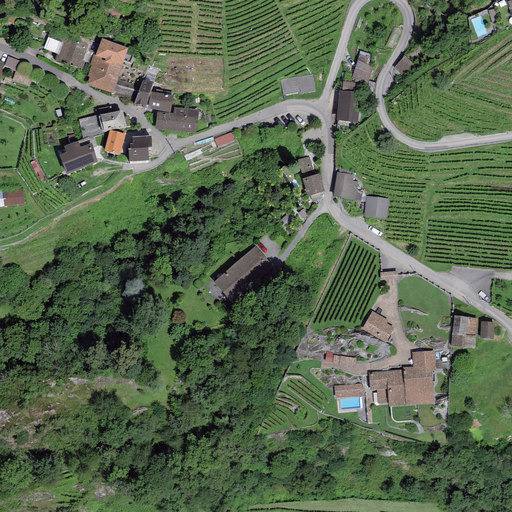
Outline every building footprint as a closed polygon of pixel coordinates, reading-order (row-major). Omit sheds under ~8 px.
[(89,65),(93,66),(100,45),(89,41),(88,44),(58,34),(56,41),(63,43),(59,55),(56,62),(82,71),(85,63),(89,65)] [(128,50),(101,42),(100,45),(93,66),(86,87),(113,96),(118,80),(122,69),(128,50)] [(20,62),(8,57),(4,67),(16,72),(20,62)] [(136,102),(134,107),(139,108),(145,110),(156,75),(148,73),(145,82),(143,81),(141,87),(136,102)] [(283,77),(284,94),(316,92),(315,76),(283,77)] [(141,87),(118,80),(113,96),(136,102),(141,87)] [(356,123),(359,96),(341,93),(337,120),(356,123)] [(173,99),(151,95),(148,111),(153,111),(170,114),(173,99)] [(95,110),(96,116),(79,120),(83,138),(129,128),(127,118),(124,119),(122,112),(111,115),(109,107),(95,110)] [(173,116),(157,114),(155,131),(174,133),(196,135),(199,112),(174,109),(173,116)] [(125,136),(110,133),(104,155),(120,159),(125,136)] [(230,133),(214,140),(218,148),(234,141),(230,133)] [(151,139),(133,140),(133,147),(130,148),(131,152),(128,153),(129,164),(148,163),(148,155),(147,151),(151,151),(151,139)] [(67,156),(59,159),(66,177),(98,164),(91,146),(80,150),(78,143),(64,149),(67,156)] [(324,193),(318,176),(315,177),(309,158),(299,161),(305,180),(303,181),(308,198),(324,193)] [(337,173),(334,198),(342,199),(359,201),(360,195),(355,194),(357,182),(352,182),(353,176),(350,175),(350,170),(340,169),(340,174),(337,173)] [(23,189),(0,191),(0,207),(24,205),(23,189)] [(366,197),(364,218),(386,220),(389,199),(366,197)] [(254,249),(215,286),(232,303),(271,266),(263,258),(254,249)] [(382,274),(379,274),(380,281),(398,279),(397,276),(397,272),(382,274)] [(388,322),(372,313),(363,330),(386,343),(394,329),(386,325),(388,322)] [(477,320),(454,317),(451,347),(474,349),(477,320)] [(495,324),(481,323),(480,340),(493,340),(495,324)] [(409,369),(403,369),(403,373),(368,374),(370,392),(377,392),(378,406),(387,405),(388,408),(406,407),(434,404),(432,372),(435,372),(433,352),(412,354),(413,368),(409,369)] [(355,359),(333,356),(332,366),(354,369),(355,359)] [(363,384),(334,386),(336,399),(364,397),(363,384)]
